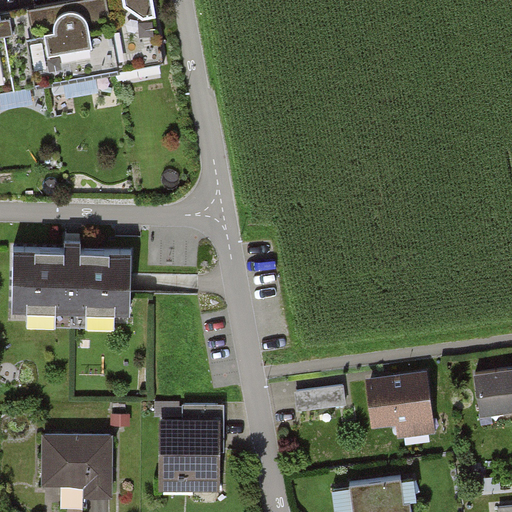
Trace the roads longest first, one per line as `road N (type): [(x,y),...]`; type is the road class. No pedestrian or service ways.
road 1 (residential): [(216,210),(227,233),(278,511)]
road 2 (residential): [(0,211),(216,210)]
road 3 (residential): [(183,0),(218,183),(216,210)]
